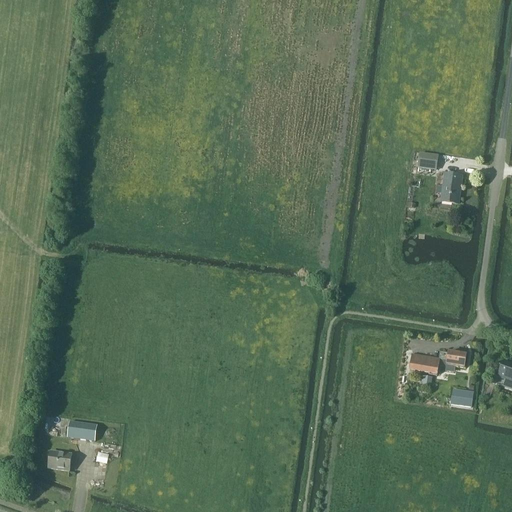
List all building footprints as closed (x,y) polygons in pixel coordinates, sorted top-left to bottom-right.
[(420,154),(418,169),(437,172),(439,157),(420,154)] [(459,205),(463,177),(444,175),(440,203),(459,205)] [(467,356),(449,353),(449,355),(441,353),(440,360),(447,361),(446,367),(465,370),(467,356)] [(413,356),(410,370),(410,372),(438,377),(440,360),(413,356)] [(511,365),(504,362),(499,377),(505,380),(503,386),(511,389),(511,365)] [(432,385),(433,379),(424,377),(423,384),(432,385)] [(454,391),(452,406),(472,409),(474,394),(454,391)] [(71,423),(69,439),(95,443),(98,426),(71,423)] [(70,473),(72,455),(51,452),(49,470),(70,473)] [(98,455),(97,465),(108,465),(109,456),(98,455)]
